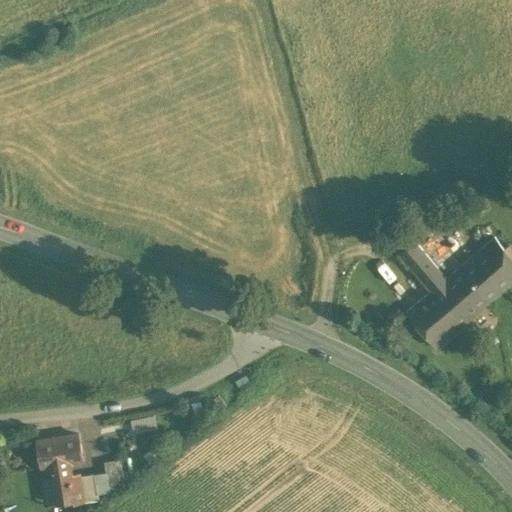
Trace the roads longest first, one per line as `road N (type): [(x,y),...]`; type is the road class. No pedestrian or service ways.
road 1 (unclassified): [(279,325),(228,374),(197,390),(109,412),(0,420)]
road 2 (secondary): [(279,325),(0,220)]
road 3 (secondary): [(511,469),(454,415),(279,325)]
